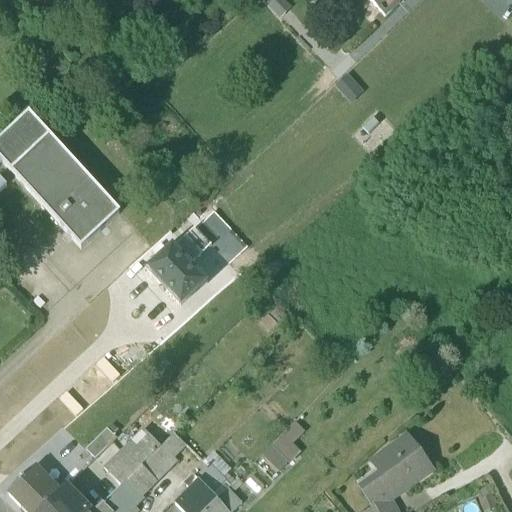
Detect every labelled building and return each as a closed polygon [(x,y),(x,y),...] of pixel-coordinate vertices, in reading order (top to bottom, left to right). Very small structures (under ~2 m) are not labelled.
[(368,0),(385,18),(403,0),(368,0)] [(360,90),(345,74),(335,84),(350,100),(360,90)] [(119,216),(30,119),(0,146),(0,163),(81,251),(119,216)] [(194,228),(173,247),(191,267),(210,245),(194,228)] [(156,246),(141,260),(148,268),(163,255),(156,246)] [(173,247),(173,246),(163,255),(148,268),(146,271),(179,308),(206,283),(191,267),(173,247)] [(38,299),(34,304),(40,311),(45,306),(38,299)] [(107,431),(85,452),(95,462),(117,441),(107,431)] [(144,432),(104,471),(121,489),(142,469),(143,468),(142,468),(151,459),(161,450),(144,432)] [(196,457),(174,436),(165,446),(177,457),(187,467),(196,457)] [(406,440),(375,464),(384,476),(363,491),(376,509),(389,503),(430,473),(406,440)] [(165,446),(161,450),(151,459),(167,473),(177,464),(174,461),(177,457),(165,446)] [(288,465),(271,448),(263,457),(280,473),(288,465)] [(226,493),(235,484),(224,474),(228,471),(211,456),(195,471),(200,476),(208,469),(218,479),(206,492),(216,503),(226,493)] [(167,473),(151,459),(142,468),(143,468),(142,469),(157,484),(167,473)] [(157,484),(142,469),(121,489),(117,494),(128,504),(136,511),(139,511),(147,505),(141,500),(157,484)] [(200,476),(195,481),(206,492),(218,479),(208,469),(200,476)] [(22,511),(43,511),(57,499),(32,474),(23,483),(22,482),(19,485),(20,486),(8,497),(22,511)] [(206,492),(195,481),(187,488),(191,493),(176,508),(179,511),(206,511),(216,503),(206,492)] [(226,493),(240,507),(242,506),(232,496),(242,486),(238,482),(235,484),(226,493)] [(89,511),(67,489),(57,499),(43,511),(89,511)] [(206,511),(235,511),(240,507),(226,493),(216,503),(206,511)] [(117,494),(102,508),(106,511),(128,511),(125,508),(128,504),(117,494)] [(376,509),(370,511),(394,511),(389,503),(376,509)]
